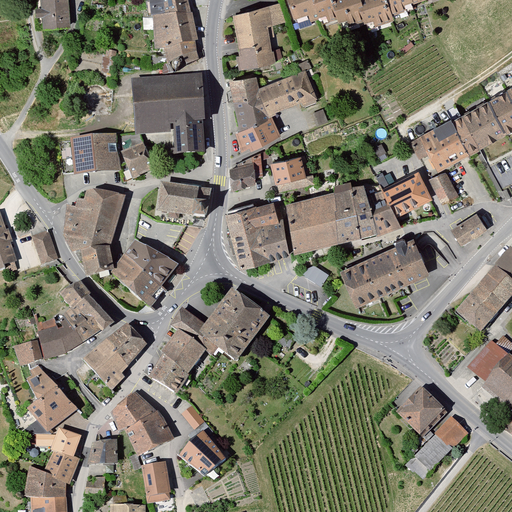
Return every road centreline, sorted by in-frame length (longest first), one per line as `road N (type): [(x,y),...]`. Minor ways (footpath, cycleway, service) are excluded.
road 1 (tertiary): [(402,346),(337,326),(213,267)]
road 2 (residential): [(48,218),(90,186),(135,189),(159,177),(220,171)]
road 3 (residential): [(511,214),(472,206),(347,247)]
road 4 (tertiary): [(220,171),(217,0)]
road 5 (tertiary): [(511,226),(402,346)]
road 6 (tertiary): [(48,218),(81,275),(125,317),(158,326)]
road 7 (residential): [(180,511),(172,456),(180,429),(128,379)]
road 8 (tertiary): [(511,448),(402,346)]
road 9 (track): [(406,146),(408,122),(511,53)]
road 10 (residential): [(128,379),(91,424),(75,511)]
